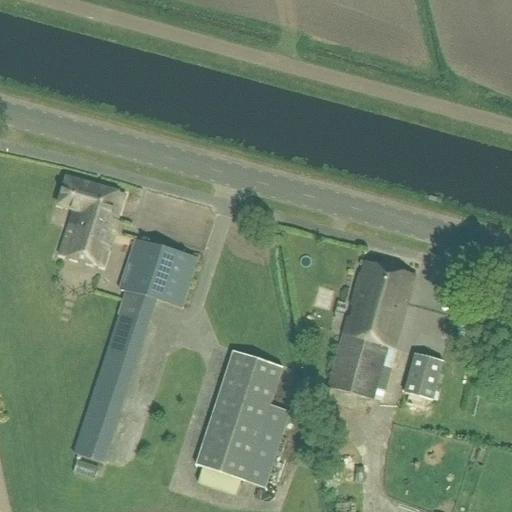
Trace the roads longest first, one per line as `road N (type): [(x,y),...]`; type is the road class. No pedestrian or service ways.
road 1 (tertiary): [(511,250),(0,110)]
road 2 (unclassified): [(511,127),(46,0)]
